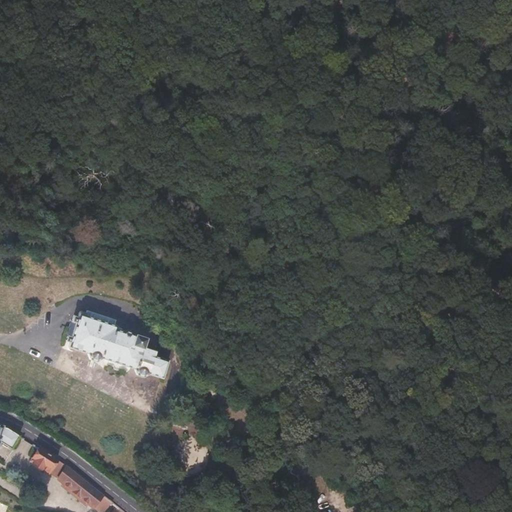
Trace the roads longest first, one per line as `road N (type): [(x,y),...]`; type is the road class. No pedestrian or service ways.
road 1 (tertiary): [(138,511),(53,446),(0,417)]
road 2 (track): [(358,124),(374,32),(365,0)]
